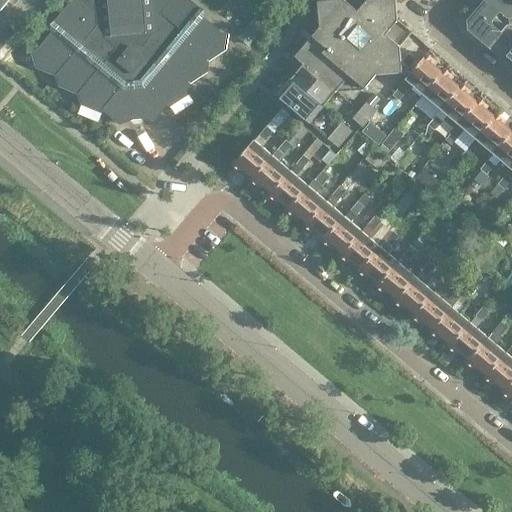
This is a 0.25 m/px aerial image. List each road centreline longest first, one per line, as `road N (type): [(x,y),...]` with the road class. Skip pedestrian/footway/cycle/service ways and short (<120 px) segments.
road 1 (residential): [(152,270),(218,201),(511,446)]
road 2 (tertiary): [(433,511),(152,270)]
road 3 (tertiary): [(152,270),(0,138)]
road 4 (residential): [(511,88),(440,25),(460,0)]
